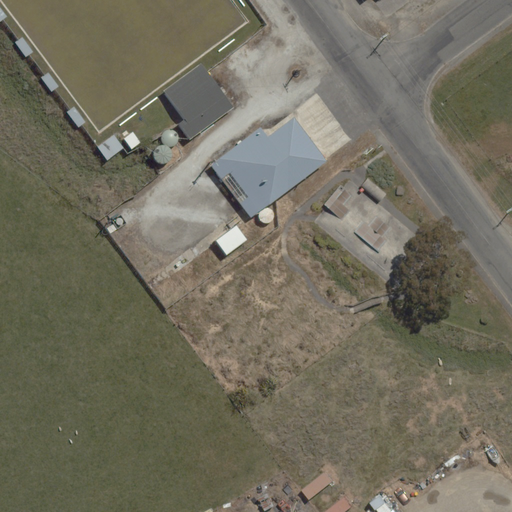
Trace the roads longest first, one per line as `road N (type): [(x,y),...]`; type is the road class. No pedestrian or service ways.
road 1 (residential): [(511,275),(377,95)]
road 2 (residential): [(506,0),(377,95)]
